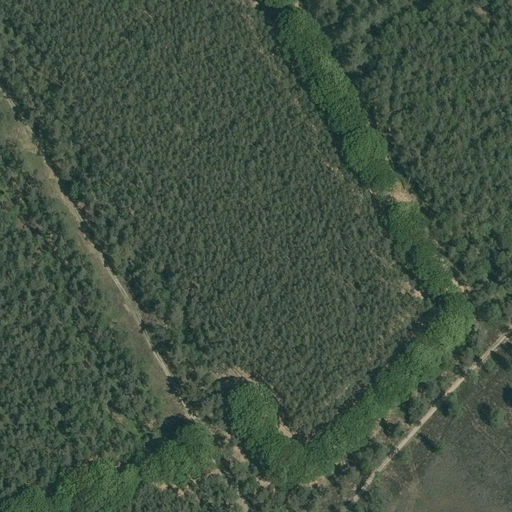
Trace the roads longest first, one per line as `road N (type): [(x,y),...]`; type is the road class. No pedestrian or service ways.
road 1 (track): [(345,511),(511,330)]
road 2 (track): [(60,511),(214,451)]
